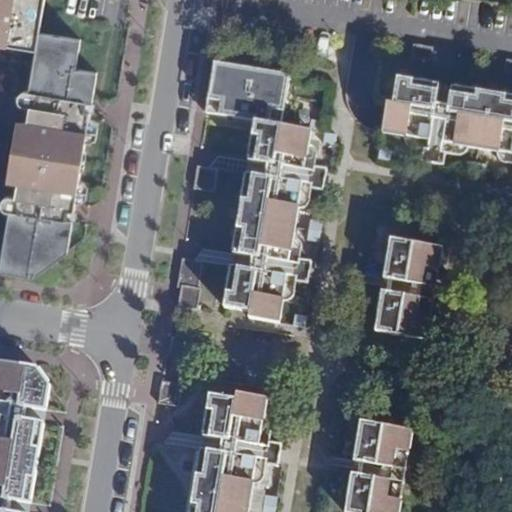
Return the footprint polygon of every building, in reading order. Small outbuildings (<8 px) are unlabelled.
[(1,271),(35,276),(68,252),(73,220),(67,219),(68,210),(75,212),(76,202),(81,172),(75,171),(79,150),(84,152),(90,117),(91,112),(85,111),(86,102),(92,103),(93,100),(97,72),(76,69),(81,39),(40,33),(45,0),(0,0),(0,41),(7,42),(7,44),(37,49),(30,91),(26,90),(22,91),(18,96),(18,101),(22,105),(31,107),(28,121),(25,121),(15,182),(18,183),(16,196),(8,195),(4,197),(2,202),(2,206),(4,209),(6,211),(10,211),(1,271)] [(434,48),(414,44),(412,57),(432,61),(434,48)] [(256,121),(283,126),(291,78),(291,75),(222,64),(214,115),(256,121)] [(383,134),(384,134),(431,141),(436,111),(440,85),(399,78),(394,104),(388,103),(384,128),(383,134)] [(446,161),(448,144),(511,154),(511,97),(453,88),(449,114),(444,143),(437,142),(434,159),(446,161)] [(313,130),(283,126),(256,121),(249,161),(305,170),(304,177),(321,180),(323,169),(307,166),(313,130)] [(335,146),(336,146),(338,135),(326,133),(326,134),(324,144),(335,146)] [(379,159),(390,161),(390,160),(392,149),(382,147),(381,147),(379,159)] [(465,173),(475,175),(477,163),(467,161),(465,172),(465,173)] [(477,163),(475,175),(485,176),(485,175),(487,165),(477,163)] [(209,168),(199,166),(195,189),(215,192),(219,169),(209,168)] [(247,174),(234,254),(290,263),(289,270),(306,273),(308,262),(291,259),(303,183),(247,174)] [(310,230),(322,232),(323,222),(322,222),(311,220),(310,230)] [(320,242),(322,232),(310,230),(308,240),(319,242),(320,242)] [(440,270),(444,247),(392,239),(386,279),(424,285),(426,268),(440,270)] [(204,262),(184,259),(179,287),(183,288),(183,286),(199,288),(204,262)] [(250,319),(280,324),(288,276),(232,267),(225,308),(251,312),(250,319)] [(183,286),(183,288),(179,306),(198,310),(202,289),(199,288),(183,286)] [(429,340),(432,317),(418,315),(421,298),(383,291),(377,331),(429,340)] [(294,326),(306,328),(308,317),(307,317),(296,315),(294,325),(294,326)] [(20,396),(25,366),(0,361),(0,393),(12,395),(20,396)] [(44,411),(50,384),(38,368),(25,366),(20,396),(19,406),(26,407),(44,411)] [(163,381),(160,404),(180,407),(184,384),(163,381)] [(268,398),(238,393),(237,399),(211,395),(204,437),(260,446),(259,452),(276,455),(278,444),(262,441),(268,399),(268,398)] [(24,421),(26,407),(19,406),(20,396),(12,395),(10,404),(0,402),(0,417),(8,419),(5,442),(12,443),(16,420),(24,421)] [(291,413),(292,413),(294,403),(282,401),(282,402),(280,411),(291,413)] [(43,424),(24,421),(16,420),(12,443),(5,442),(0,440),(0,488),(6,489),(4,499),(11,500),(30,503),(43,424)] [(410,453),(414,430),(362,421),(356,461),(356,462),(393,468),(396,450),(410,453)] [(59,460),(62,440),(50,438),(47,459),(59,461),(59,460)] [(250,511),(259,458),(202,449),(192,511),(250,511)] [(400,511),(403,500),(389,497),(392,480),(353,474),(346,511),(400,511)] [(9,511),(11,500),(4,499),(6,489),(0,488),(0,511),(9,511)] [(266,496),(265,506),(277,508),(278,498),(277,498),(266,496)]
